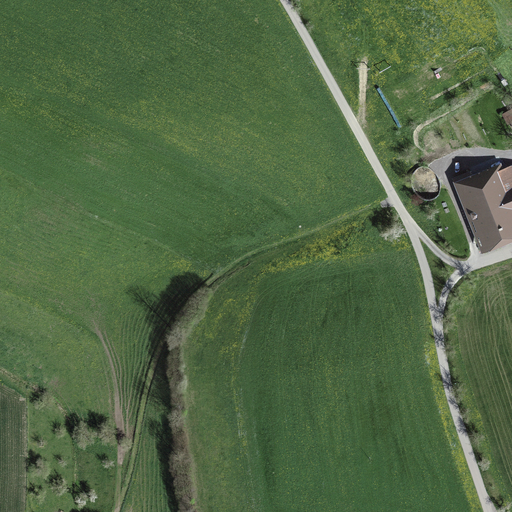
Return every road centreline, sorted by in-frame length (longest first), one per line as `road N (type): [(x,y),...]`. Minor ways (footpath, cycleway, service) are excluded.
road 1 (residential): [(277,0),(408,224),(490,511)]
road 2 (track): [(117,511),(154,366),(194,295),(250,255),(394,200)]
road 3 (track): [(117,511),(114,374),(93,327),(43,293)]
